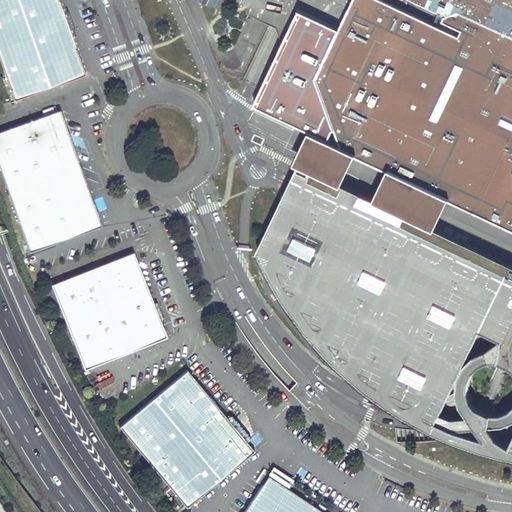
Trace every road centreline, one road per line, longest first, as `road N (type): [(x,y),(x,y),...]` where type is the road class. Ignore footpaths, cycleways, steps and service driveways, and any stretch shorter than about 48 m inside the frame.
road 1 (trunk): [(144,511),(82,421),(0,246)]
road 2 (unclassified): [(324,405),(262,331),(196,171)]
road 3 (unclassified): [(165,186),(184,208),(228,321),(292,402)]
road 4 (trunk): [(122,511),(46,399),(0,308)]
road 5 (trunk): [(0,383),(82,511)]
road 6 (unclassified): [(374,464),(460,499),(511,509)]
road 7 (unclassified): [(137,101),(120,119),(118,155),(141,182),(165,186)]
